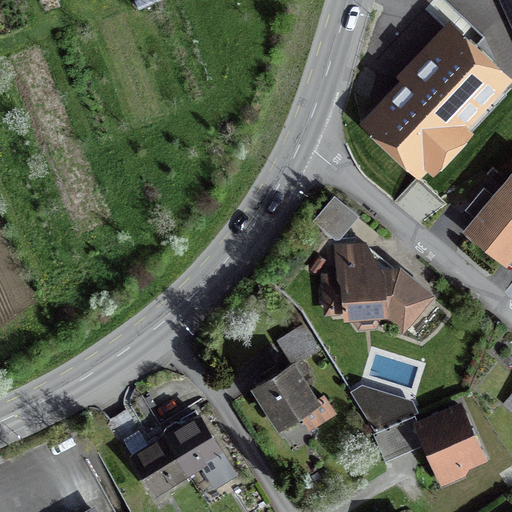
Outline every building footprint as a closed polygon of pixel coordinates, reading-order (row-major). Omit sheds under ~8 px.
[(452,35),(370,121),(419,168),(453,132),(488,165),(511,139),(511,15),(474,56),(452,35)] [(462,227),(506,263),(508,261),(511,264),(511,165),(492,190),(484,183),(464,207),(473,214),(462,227)] [(361,214),(335,192),(312,220),(339,241),(361,214)] [(402,332),(434,291),(401,262),(390,263),(372,247),(365,238),(333,242),(336,269),(320,271),(325,314),(342,313),(344,318),(350,317),(357,327),(376,327),(381,316),(402,332)] [(294,355),(297,361),(320,347),(304,321),(276,339),(288,359),(294,355)] [(288,359),(251,382),(279,426),(299,414),(308,429),(337,411),(324,390),(318,394),(297,361),(294,355),(288,359)] [(373,430),(418,411),(412,397),(362,382),(350,388),(373,430)] [(511,390),(503,401),(511,408),(511,390)] [(462,397),(413,418),(442,484),(466,473),(470,466),(489,458),(462,397)] [(146,440),(127,408),(109,419),(129,451),(146,440)] [(154,494),(200,465),(215,488),(239,473),(200,408),(180,421),(175,419),(168,423),(164,426),(163,432),(153,439),(131,452),(154,494)]
